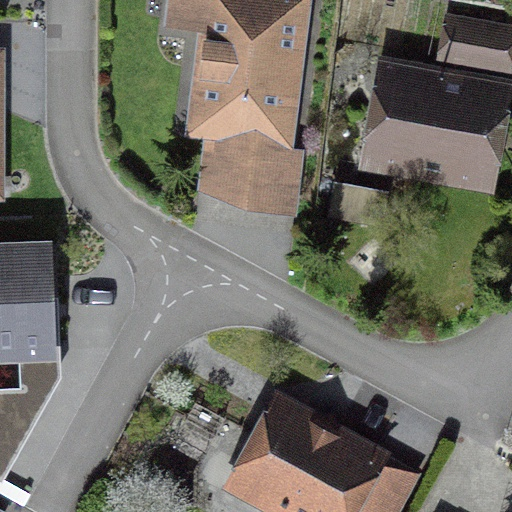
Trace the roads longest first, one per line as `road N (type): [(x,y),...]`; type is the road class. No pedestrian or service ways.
road 1 (residential): [(511,347),(473,374),(407,381),(183,282)]
road 2 (residential): [(70,0),(69,136),(183,282)]
